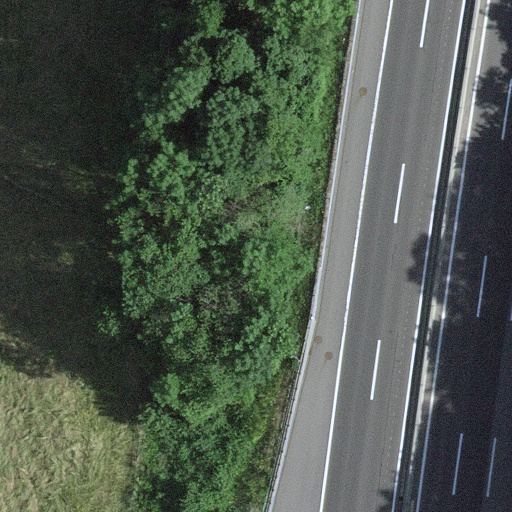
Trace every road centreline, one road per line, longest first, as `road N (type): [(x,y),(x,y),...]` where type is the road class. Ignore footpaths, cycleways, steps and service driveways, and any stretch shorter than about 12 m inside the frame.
road 1 (motorway): [(432,0),(362,511)]
road 2 (motorway): [(471,511),(511,224)]
